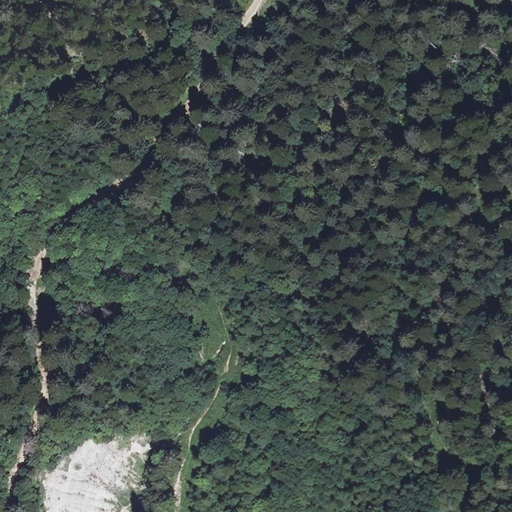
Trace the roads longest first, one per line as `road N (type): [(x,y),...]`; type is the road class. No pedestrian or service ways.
road 1 (track): [(260,0),(130,180),(88,201),(50,235),(31,271),(35,337),(48,379),(7,511)]
road 2 (track): [(270,0),(236,67),(217,163),(216,297),(221,326),(237,345),(234,365),(187,467),(180,511)]
road 3 (track): [(187,0),(138,67),(73,77),(0,102)]
